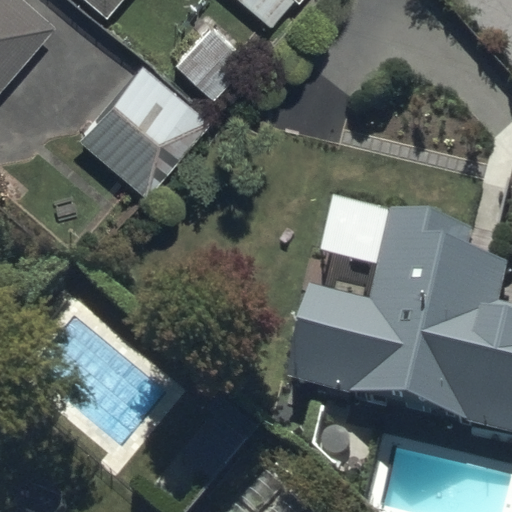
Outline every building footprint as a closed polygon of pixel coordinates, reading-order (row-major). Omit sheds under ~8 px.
[(0,0),(0,61),(44,7),(34,0),(0,0)] [(248,0),(267,16),(280,0),(248,0)] [(200,9),(168,48),(211,82),(243,42),(200,9)] [(133,50),(71,121),(136,176),(197,104),(133,50)] [(470,228),(392,210),(369,299),(305,285),(284,382),(511,432),(511,279),(502,278),(508,254),(467,245),(470,228)]
